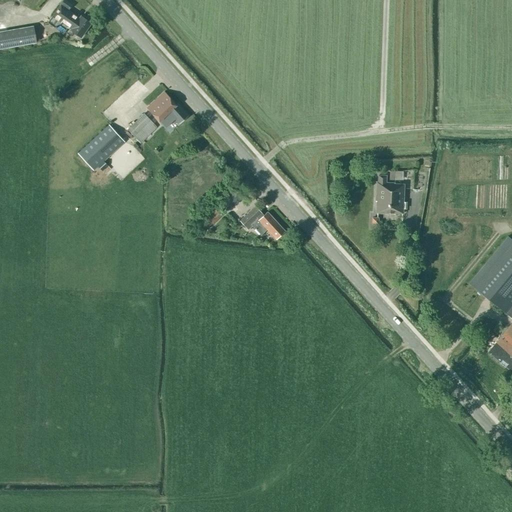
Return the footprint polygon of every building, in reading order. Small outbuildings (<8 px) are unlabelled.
[(81,37),(91,23),(81,16),(79,18),(68,10),(72,5),(64,0),(63,0),(47,23),(63,34),(64,32),(71,37),(74,33),(81,37)] [(0,48),(36,42),(34,30),(33,27),(12,30),(12,32),(0,34),(0,48)] [(164,92),(147,108),(159,121),(164,116),(170,123),(174,119),(179,124),(188,116),(177,104),(176,105),(164,92)] [(127,129),(140,142),(157,126),(144,113),(127,129)] [(123,141),(109,126),(78,154),(92,170),(123,141)] [(406,209),(406,202),(403,202),(403,184),(394,184),(394,183),(386,183),(386,176),(378,175),(378,182),(376,182),(376,201),(377,201),(376,213),(402,213),(402,209),(406,209)] [(267,229),(276,239),(284,231),(267,212),(260,218),(258,216),(261,213),(256,208),(241,221),(249,229),(252,226),(261,235),(267,229)] [(215,210),(206,218),(210,223),(207,226),(209,227),(212,224),(221,216),(215,210)] [(511,240),(507,236),(469,283),(507,315),(511,319),(511,321),(488,352),(511,371),(511,240)]
